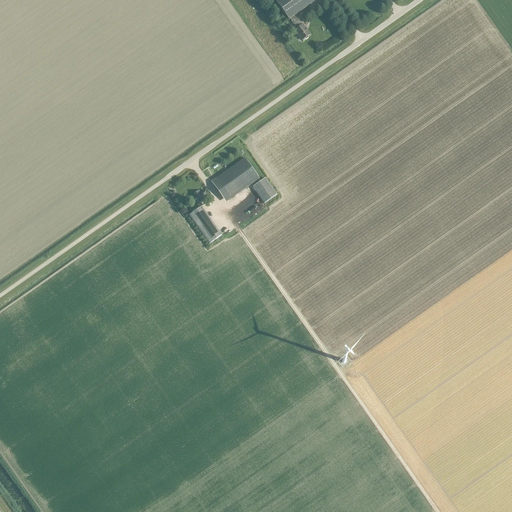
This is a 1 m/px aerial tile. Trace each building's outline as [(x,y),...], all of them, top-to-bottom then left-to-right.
[(274,0),(289,20),(290,19),(295,15),(316,0),(274,0)] [(295,15),(290,19),(291,20),(291,21),(297,29),(294,30),(302,41),(304,39),(305,40),(306,40),(308,38),(308,37),(311,35),(308,31),(307,31),(303,25),(302,25),(297,17),(296,17),(295,15)] [(231,199),(259,179),(245,158),(216,179),(231,199)] [(277,195),(265,178),(253,187),(265,204),(277,195)] [(204,190),(200,193),(199,191),(192,195),(199,204),(205,199),(204,197),(207,195),(204,190)] [(245,201),(248,210),(255,207),(253,202),(251,202),(249,199),(245,201)] [(202,207),(189,215),(209,244),(222,235),(202,207)]
